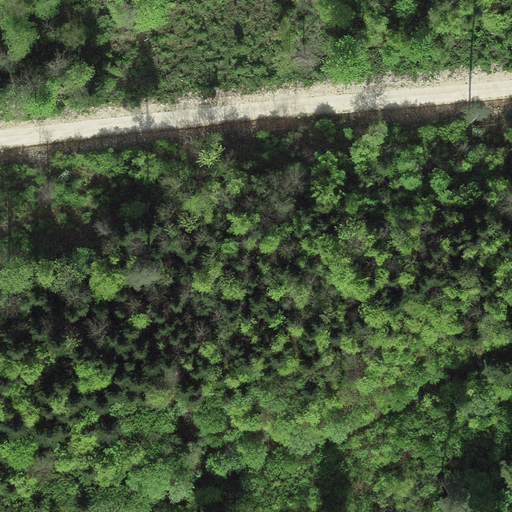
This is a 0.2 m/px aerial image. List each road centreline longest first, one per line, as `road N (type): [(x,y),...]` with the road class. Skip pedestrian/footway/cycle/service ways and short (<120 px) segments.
road 1 (track): [(0,139),(511,84)]
road 2 (track): [(155,511),(266,452),(346,435),(511,345)]
